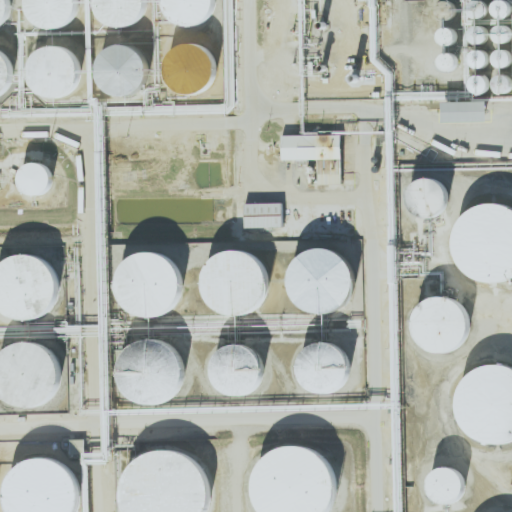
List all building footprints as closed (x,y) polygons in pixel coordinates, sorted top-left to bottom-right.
[(0,0),(23,0),(22,6),(18,14),(11,20),(3,24),(0,24),(0,0)] [(55,20),(47,15),(41,9),(38,1),(37,0),(90,0),(90,3),(86,11),(80,17),(72,20),(63,21),(55,20)] [(127,19),(120,14),(114,8),(110,0),(163,0),(163,2),(159,10),(152,16),(144,19),(136,20),(127,19)] [(193,17),(185,12),(179,6),(176,0),(228,0),(224,8),(218,14),(210,17),(201,18),(193,17)] [(489,9),(486,12),(482,14),(478,14),(474,12),(471,9),(470,4),(471,0),(489,0),(490,4),(489,9)] [(511,10),(510,12),(507,14),(502,14),(498,12),(496,9),(495,4),(496,0),(511,0),(511,10)] [(489,34),(486,38),(482,40),(478,40),(474,38),(471,34),(471,30),(471,26),(474,23),(478,21),(482,21),(486,23),(489,26),(490,30),(489,34)] [(511,36),(511,38),(507,40),(502,40),(499,38),(496,34),(495,30),(496,26),(499,23),(502,21),(507,21),(511,23),(511,24),(511,36)] [(441,38),(442,40),(445,41),(447,41),(449,40),(451,39),(453,37),(453,35),(453,33),(453,31),(451,29),(449,27),(447,27),(445,27),(443,28),(441,30),(440,32),(439,34),(440,36),(441,38)] [(57,87),(49,83),(43,76),(40,68),(39,60),(41,51),(46,43),(53,37),(62,34),(72,34),(81,38),(88,44),(93,52),(94,62),(92,71),(88,78),(82,84),(74,88),(65,89),(57,87)] [(125,88),(118,84),(112,77),(108,69),(107,61),(109,52),(114,44),(122,38),(131,35),(140,35),(149,39),(156,45),(161,53),(163,63),(161,72),(157,79),(150,85),(142,89),(134,90),(125,88)] [(200,89),(192,85),(186,78),(183,70),(182,62),(184,53),(189,45),(196,39),(205,36),(215,36),(224,40),(231,46),(236,54),(237,64),(235,73),(231,80),(225,86),(217,90),(208,91),(200,89)] [(0,93),(0,39),(8,39),(17,43),(24,49),(29,57),(31,67),(29,76),(25,84),(18,89),(10,93),(2,94),(0,93)] [(488,59),(485,62),(482,64),(477,64),(473,62),(471,59),(470,55),(471,50),(473,47),(477,45),(482,45),(485,47),(488,50),(489,55),(488,59)] [(511,60),(510,62),(506,64),(502,64),(498,62),(495,59),(494,55),(495,50),(498,47),(502,45),(506,45),(510,47),(511,49),(511,60)] [(442,64),(444,65),(446,66),(449,67),(451,66),(453,65),(455,62),(455,60),(455,58),(454,55),(452,53),(450,52),(448,52),(446,52),(444,53),(442,55),(441,57),(440,59),(441,62),(442,64)] [(490,84),(487,87),(483,89),(479,89),(475,87),(472,84),(471,80),(472,76),(475,72),(479,70),(483,70),(487,72),(490,76),(491,80),(490,84)] [(511,86),(511,88),(507,89),(503,89),(499,88),(496,84),(495,80),(496,76),(499,72),(503,71),(507,71),(511,72),(511,73),(511,86)] [(488,122),(487,102),(444,103),(444,122),(488,122)] [(282,136),(283,160),(342,159),(341,134),(282,136)] [(58,187),(53,188),(47,188),(42,186),(38,182),(35,177),(34,171),(35,166),(37,161),(41,157),(47,154),(52,154),(58,155),(63,158),(66,162),(68,168),(68,173),(67,179),(63,183),(58,187)] [(22,195),(51,193),(50,163),(20,165),(22,195)] [(412,197),(413,202),(416,206),(420,210),(425,212),(430,212),(435,210),(440,207),(442,202),(444,197),(443,192),(441,187),(438,183),(433,181),(428,180),(423,181),(418,183),(415,187),(413,192),(412,197)] [(473,211),(490,199),(507,196),(511,197),(511,279),(497,279),(479,270),(467,254),(465,226),(473,211)] [(284,227),(283,203),(245,204),(246,228),(284,227)] [(218,280),(216,270),(218,260),(223,251),(231,243),(242,239),(253,238),(264,241),(273,248),(279,258),(282,268),(281,280),(276,290),(268,298),(259,302),(248,303),(238,302),(229,297),(222,289),(218,280)] [(304,281),(302,271),(304,261),(309,252),(318,244),(328,240),(339,239),(350,242),(359,249),(365,259),(368,269),(367,281),(362,291),(354,299),(345,303),(334,304),(324,303),(315,298),(308,290),(304,281)] [(132,285),(131,275),(132,265),(137,256),(146,248),(156,244),(167,243),(178,247),(187,253),(193,263),(196,274),(195,285),(190,295),(182,303),(173,307),(162,309),(152,307),(143,302),(136,294),(132,285)] [(7,285),(8,274),(11,264),(18,256),(26,250),(36,248),(46,249),(56,253),(63,259),(68,268),(71,278),(70,288),(65,297),(58,305),(48,310),(37,311),(27,309),(18,303),(11,295),(7,285)] [(415,330),(419,337),(425,344),(433,348),(441,349),(450,347),(458,343),(463,336),(467,328),(467,319),(465,311),(460,304),(453,299),(444,296),(436,296),(427,299),(421,305),(416,312),(414,321),(415,330)] [(329,387),(321,382),(315,376),(312,368),(311,359),(313,351),(318,343),(325,337),(334,333),(344,334),(352,337),(360,343),(364,352),(366,361),(364,370),(360,378),(354,384),(346,387),(337,388),(329,387)] [(8,371),(8,360),(12,350),(18,342),(27,336),(37,334),(47,334),(56,338),(64,345),(69,354),(71,364),(70,374),(66,383),(58,391),(49,396),(38,397),(27,395),(18,389),(11,381),(8,371)] [(133,377),(132,367),(133,357),(138,348),(147,340),(157,336),(168,335),(179,339),(188,345),(194,355),(197,366),(196,377),(191,387),(183,395),(174,399),(164,401),(153,399),(144,394),(137,386),(133,377)] [(245,389),(237,384),(231,378),(228,370),(227,361),(229,353),(234,345),(241,339),(250,336),(260,336),(269,339),(276,345),(281,354),(282,363),(280,372),(276,380),(270,386),(262,389),(253,390),(245,389)] [(478,372),(495,360),(511,357),(511,440),(502,440),(484,432),(472,415),(470,387),(478,372)] [(253,490),(256,502),(262,511),(317,511),(320,510),(326,499),(328,486),(326,473),(320,463),(311,455),(300,450),(288,449),(277,451),(266,457),(258,466),(253,477),(253,490)] [(131,467),(143,457),(157,452),(172,451),(187,456),(199,464),(208,477),(212,491),(211,507),(209,511),(122,511),(122,510),(120,495),(123,480),(131,467)] [(82,511),(86,502),(84,488),(79,476),(70,467),(58,461),(45,459),(32,461),(20,467),(11,477),(6,489),(5,503),(8,511),(82,511)] [(425,489),(427,494),(431,498),(436,501),(441,502),(447,502),(452,499),(456,495),(459,490),(460,484),(458,478),(455,473),(451,469),(445,467),(439,467),(434,469),(429,472),(426,477),(424,483),(425,489)]
